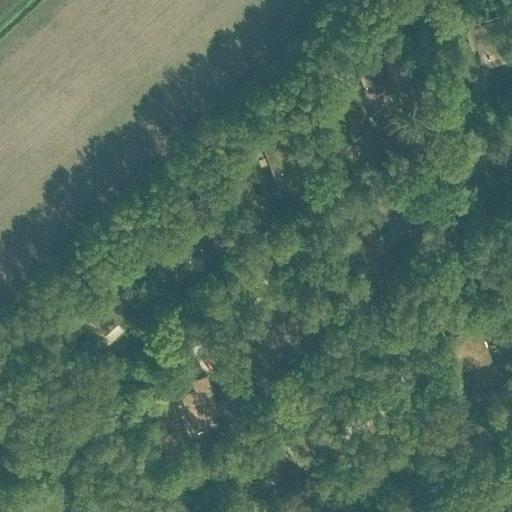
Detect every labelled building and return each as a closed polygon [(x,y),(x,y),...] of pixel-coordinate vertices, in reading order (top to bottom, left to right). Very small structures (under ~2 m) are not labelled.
[(511,47),(502,15),(469,26),(481,63),(511,53),(511,47)] [(390,47),(355,59),(368,97),(403,85),(390,47)] [(293,134),(263,145),(274,178),(305,168),(293,134)] [(511,137),(496,142),(509,180),(511,178),(511,137)] [(407,182),(373,195),(379,210),(382,209),(393,239),(424,228),(407,182)] [(212,210),(181,221),(192,255),(223,245),(212,210)] [(104,332),(134,304),(116,284),(122,279),(114,270),(108,276),(113,281),(80,312),(84,316),(87,314),(104,332)] [(286,301),(255,312),(267,346),(299,335),(286,301)] [(491,357),(478,323),(448,335),(461,369),(491,357)] [(219,408),(204,371),(189,378),(192,387),(179,392),(189,419),(219,408)] [(314,408),(282,417),(292,452),(324,443),(314,408)] [(420,422),(390,434),(404,467),(434,455),(420,422)]
